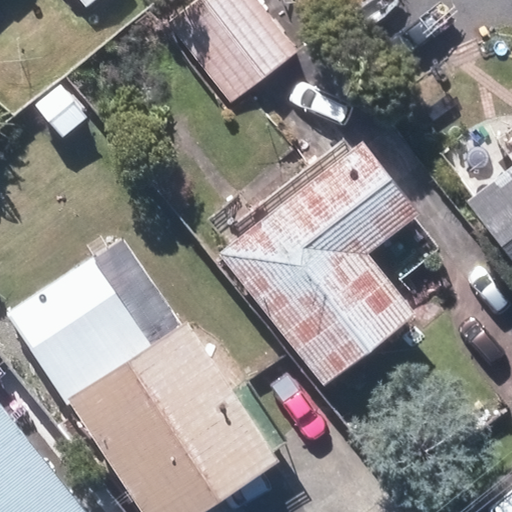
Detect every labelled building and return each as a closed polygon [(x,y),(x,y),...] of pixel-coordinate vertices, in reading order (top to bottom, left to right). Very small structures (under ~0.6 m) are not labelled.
[(297,47),(257,0),(196,0),(163,29),(229,105),(297,47)] [(355,145),(217,254),(318,382),(405,313),(360,256),(411,216),(355,145)] [(511,164),(463,203),(511,264),(511,164)] [(181,322),(64,396),(138,511),(181,511),(268,457),(181,322)] [(81,511),(0,408),(0,511),(81,511)]
